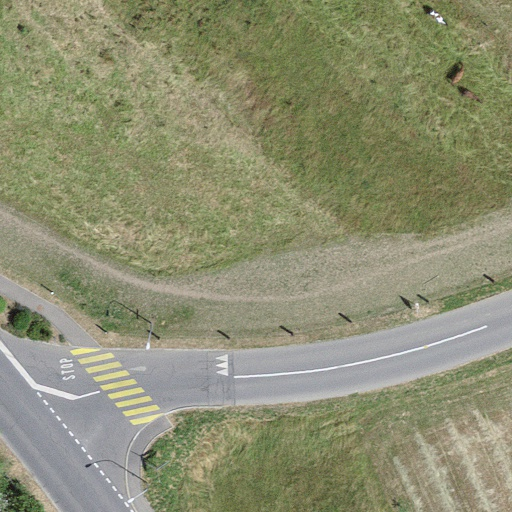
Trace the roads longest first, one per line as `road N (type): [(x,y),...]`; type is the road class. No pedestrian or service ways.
road 1 (tertiary): [(24,391),(135,390),(511,306)]
road 2 (secondary): [(24,391),(111,511)]
